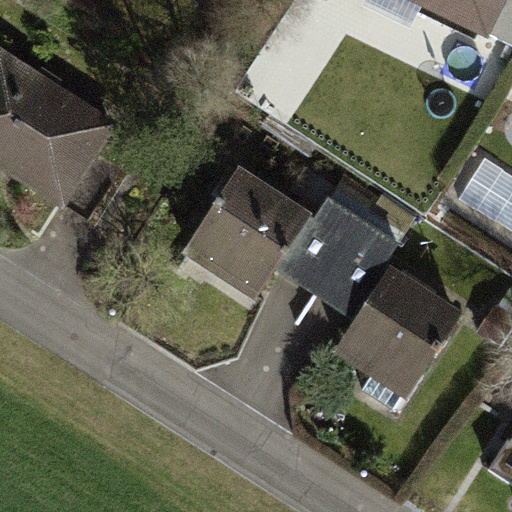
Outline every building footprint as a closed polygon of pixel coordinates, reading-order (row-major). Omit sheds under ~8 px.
[(412,0),(488,38),(490,33),(507,0),(412,0)] [(511,0),(507,0),(490,33),(511,44),(511,0)] [(0,49),(0,168),(67,210),(101,158),(121,125),(53,82),(0,49)] [(132,177),(101,158),(67,210),(98,230),(132,177)] [(257,302),(276,270),(289,250),(314,213),(242,167),(185,255),(257,302)] [(276,270),(354,321),(367,302),(391,265),(386,263),(399,244),(329,197),(317,215),(314,213),(289,250),(276,270)] [(464,313),(391,265),(367,302),(354,321),(334,352),(408,400),(464,313)] [(511,483),(511,439),(492,471),(511,483)]
